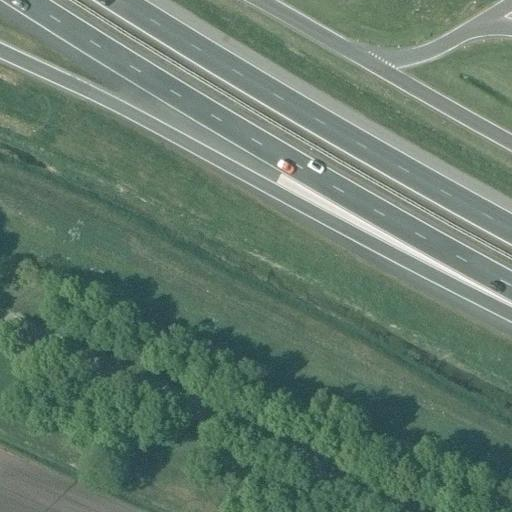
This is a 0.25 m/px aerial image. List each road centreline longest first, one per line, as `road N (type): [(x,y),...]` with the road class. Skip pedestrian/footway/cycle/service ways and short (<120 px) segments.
road 1 (motorway): [(0,53),(511,316)]
road 2 (motorway): [(24,0),(369,210),(511,287)]
road 3 (motorway): [(511,234),(111,0)]
road 4 (tertiary): [(401,511),(0,321)]
road 5 (motorway): [(365,63),(249,0)]
